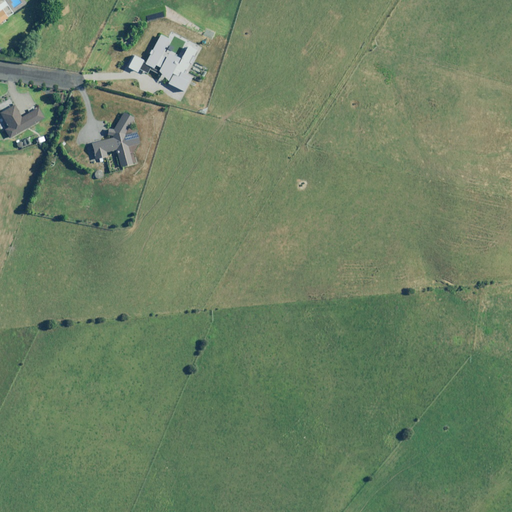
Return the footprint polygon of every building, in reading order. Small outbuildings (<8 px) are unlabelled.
[(0,0),(0,22),(6,19),(4,16),(24,3),(22,0),(0,0)] [(129,53),(123,67),(145,77),(147,72),(155,75),(154,76),(165,81),(163,84),(184,93),(192,76),(187,74),(198,49),(185,43),(180,55),(165,49),(170,37),(157,32),(150,47),(148,46),(145,53),(146,53),(143,59),(129,53)] [(0,115),(7,127),(3,129),(8,138),(43,117),(37,106),(19,117),(12,105),(0,111),(0,115)] [(123,134),(132,118),(123,112),(112,129),(106,128),(106,134),(111,135),(111,138),(86,144),(90,162),(94,160),(94,162),(102,161),(102,158),(105,157),(104,152),(114,149),(118,166),(132,163),(128,146),(139,143),(136,131),(123,134)] [(94,174),(94,175),(94,176),(94,177),(95,177),(95,178),(96,178),(97,179),(98,179),(99,179),(100,178),(101,178),(101,177),(102,177),(102,176),(102,175),(102,174),(102,173),(102,172),(101,172),(101,171),(100,171),(99,170),(98,170),(97,170),(96,171),(95,171),(94,172),(94,173),(94,174)]
